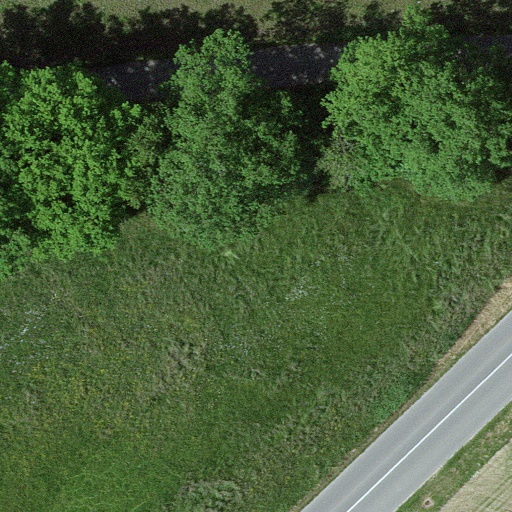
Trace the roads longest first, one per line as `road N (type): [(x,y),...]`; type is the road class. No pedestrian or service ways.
road 1 (unclassified): [(511,58),(438,56),(159,79),(0,101)]
road 2 (primary): [(346,511),(511,354)]
